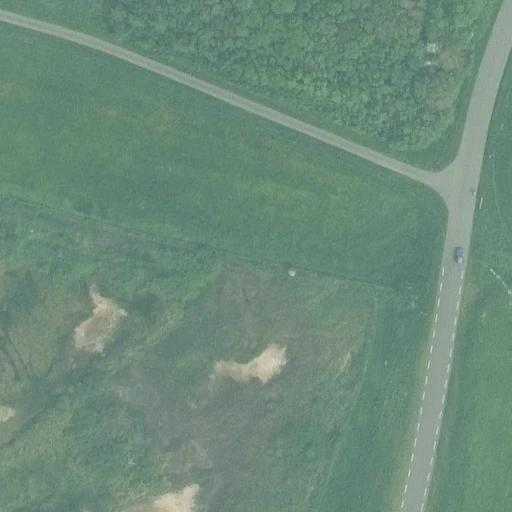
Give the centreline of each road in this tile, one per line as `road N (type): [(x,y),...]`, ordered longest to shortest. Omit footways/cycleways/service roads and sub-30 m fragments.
road 1 (unclassified): [(464,191),(393,180),(0,25)]
road 2 (unclassified): [(409,511),(464,191)]
road 3 (unclassified): [(464,191),(511,12)]
